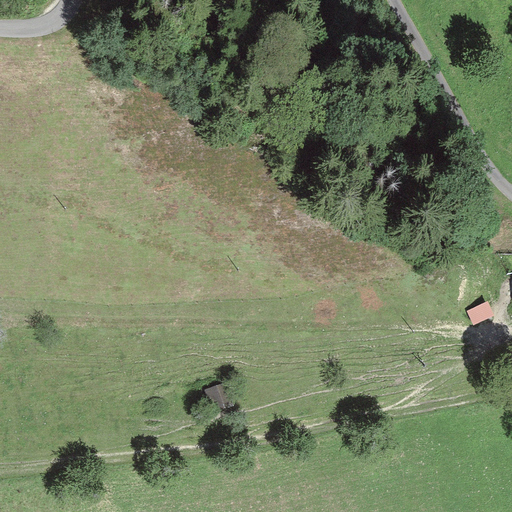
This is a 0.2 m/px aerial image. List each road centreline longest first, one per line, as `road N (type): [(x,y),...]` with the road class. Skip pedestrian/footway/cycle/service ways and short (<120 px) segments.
road 1 (track): [(0,466),(273,438),(386,412),(483,350),(511,294)]
road 2 (track): [(511,194),(394,0)]
